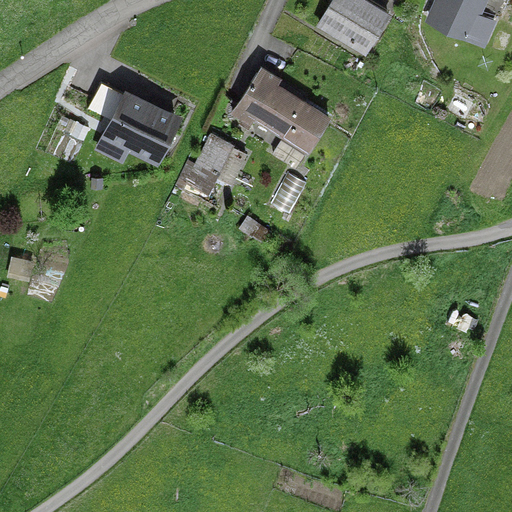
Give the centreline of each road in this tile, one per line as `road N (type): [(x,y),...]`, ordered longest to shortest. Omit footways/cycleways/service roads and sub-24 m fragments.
road 1 (track): [(511,281),(430,511)]
road 2 (residential): [(146,0),(0,90)]
